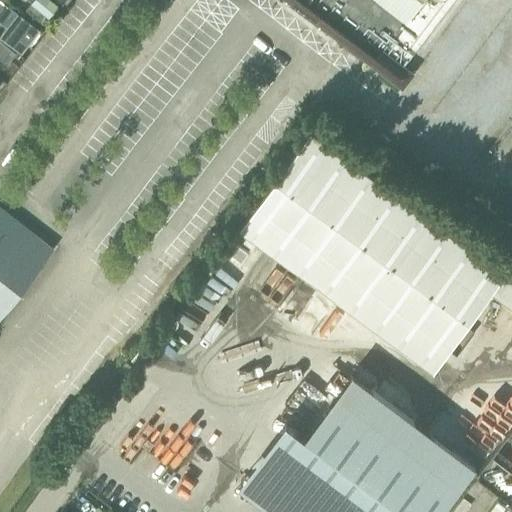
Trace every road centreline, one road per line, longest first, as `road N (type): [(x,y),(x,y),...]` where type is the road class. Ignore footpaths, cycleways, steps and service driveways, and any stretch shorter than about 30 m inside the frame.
road 1 (unknown): [(387,119),(474,0)]
road 2 (unknown): [(431,155),(511,49)]
